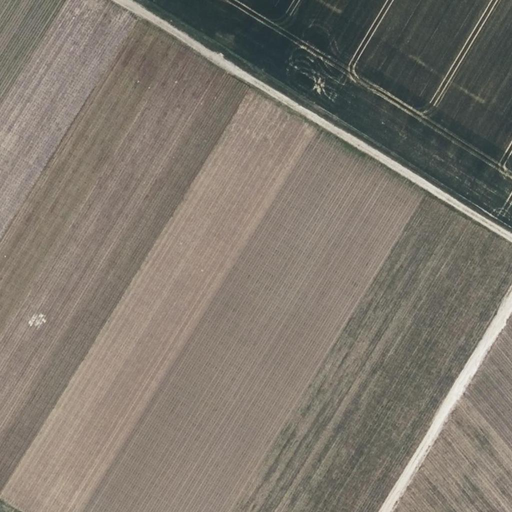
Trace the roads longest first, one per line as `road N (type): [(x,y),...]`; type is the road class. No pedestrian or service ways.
road 1 (track): [(121,0),(511,230)]
road 2 (track): [(385,511),(511,301)]
